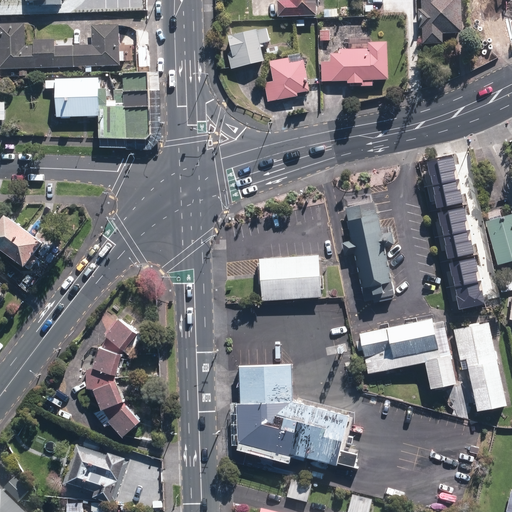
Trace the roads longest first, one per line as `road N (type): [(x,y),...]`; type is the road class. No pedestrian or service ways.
road 1 (primary): [(192,181),(202,511)]
road 2 (secondary): [(0,397),(115,244),(192,181)]
road 3 (secondary): [(511,87),(423,124),(313,144)]
road 4 (residential): [(0,167),(192,181)]
road 5 (primary): [(186,74),(232,127),(313,144)]
road 6 (secondary): [(313,144),(192,181)]
